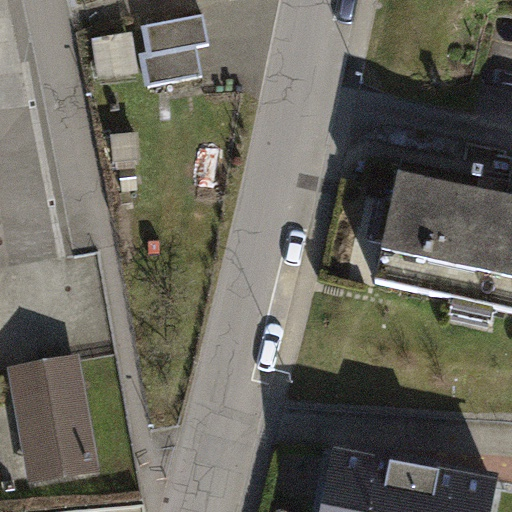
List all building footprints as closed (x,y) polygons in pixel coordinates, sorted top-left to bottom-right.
[(109,0),(112,9),(140,0),(109,0)] [(207,17),(146,31),(151,56),(142,58),(149,90),(204,78),(198,49),(213,46),(207,17)] [(511,191),(401,168),(377,279),(511,307),(511,191)] [(100,476),(79,360),(15,371),(35,487),(100,476)] [(496,511),(502,486),(343,454),(331,511),(496,511)]
